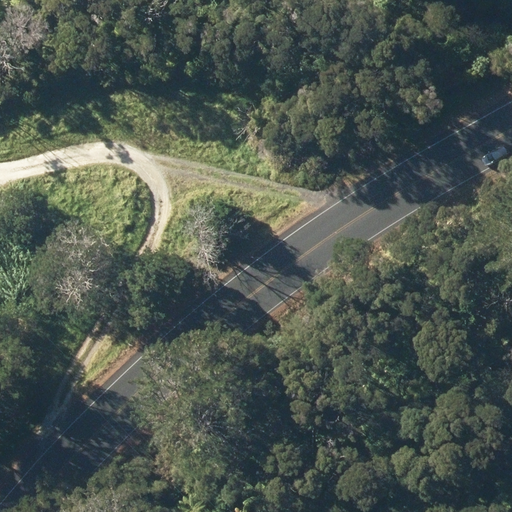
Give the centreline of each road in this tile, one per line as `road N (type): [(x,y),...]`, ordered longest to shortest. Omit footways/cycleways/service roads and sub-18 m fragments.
road 1 (primary): [(12,511),(58,456),(179,355),(511,137)]
road 2 (track): [(58,456),(73,358),(131,274),(157,216),(152,179),(101,146),(44,146),(0,164)]
